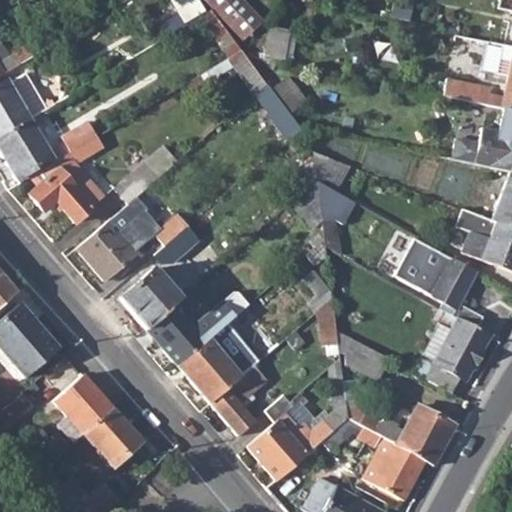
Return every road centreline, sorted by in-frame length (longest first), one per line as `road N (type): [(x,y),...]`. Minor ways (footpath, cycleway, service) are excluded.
road 1 (residential): [(0,217),(250,511)]
road 2 (tertiary): [(451,511),(511,406)]
